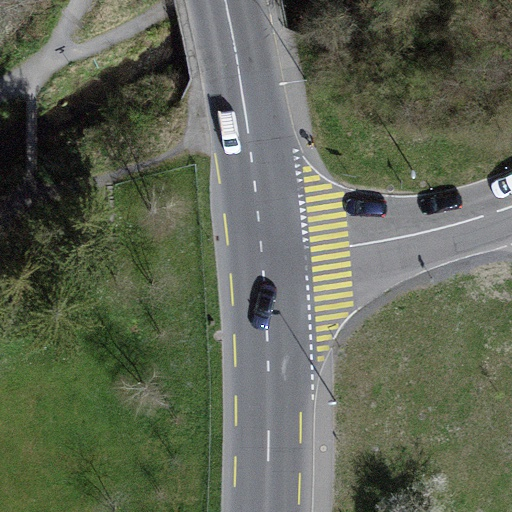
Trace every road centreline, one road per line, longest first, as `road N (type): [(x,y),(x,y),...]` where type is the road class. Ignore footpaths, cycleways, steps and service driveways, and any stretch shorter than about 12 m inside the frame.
road 1 (tertiary): [(265,256),(222,0)]
road 2 (tertiary): [(264,511),(265,256)]
road 3 (tertiary): [(511,205),(336,249),(265,256)]
